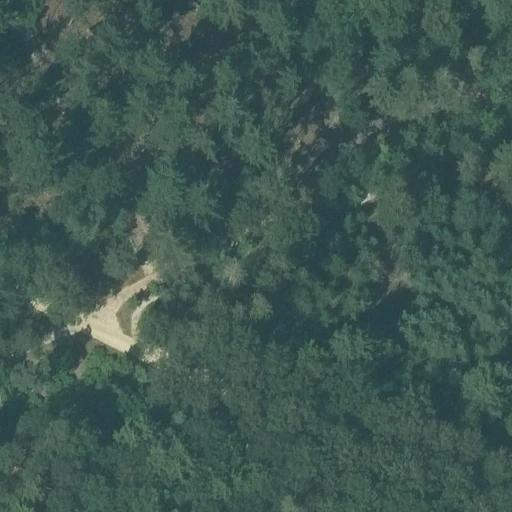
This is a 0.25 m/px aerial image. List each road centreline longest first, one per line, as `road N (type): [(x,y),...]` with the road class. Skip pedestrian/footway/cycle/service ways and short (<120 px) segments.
road 1 (track): [(511,131),(91,329)]
road 2 (track): [(91,329),(432,473)]
